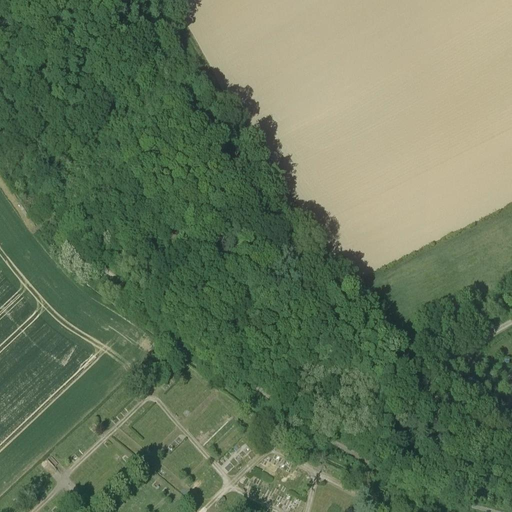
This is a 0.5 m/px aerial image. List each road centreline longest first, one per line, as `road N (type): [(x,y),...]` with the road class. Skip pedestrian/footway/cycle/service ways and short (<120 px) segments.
road 1 (track): [(0,125),(96,262),(141,301),(376,467),(499,511)]
road 2 (track): [(286,202),(163,0)]
road 3 (track): [(479,375),(446,375),(383,343),(330,280),(313,239)]
